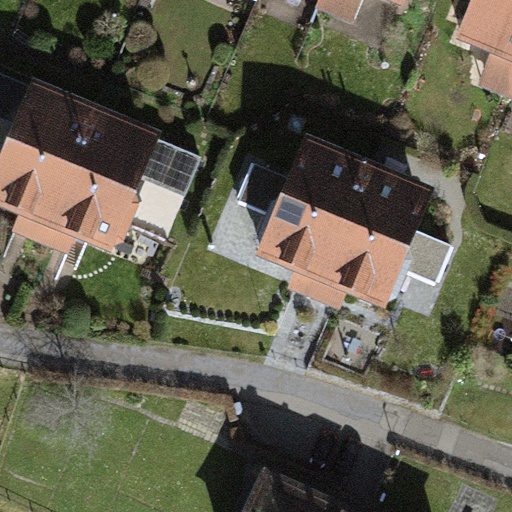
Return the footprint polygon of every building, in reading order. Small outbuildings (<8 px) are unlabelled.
[(403,0),(320,0),(316,10),(354,27),(366,0),(397,0),(403,2),(403,0)] [(511,0),(467,0),(451,37),(490,54),(478,87),(511,101),(511,0)] [(99,110),(0,69),(0,120),(9,124),(0,144),(0,206),(18,214),(9,233),(37,243),(99,110)] [(203,154),(99,110),(37,243),(65,255),(73,236),(109,251),(141,179),(184,197),(203,154)] [(372,161),(304,134),(286,177),(254,163),(237,202),(269,215),(253,254),(297,274),(288,289),(309,300),(372,161)] [(433,187),(372,161),(309,300),(339,311),(346,293),(384,308),(399,267),(435,283),(450,248),(415,232),(433,187)] [(361,511),(263,467),(242,511),(361,511)]
